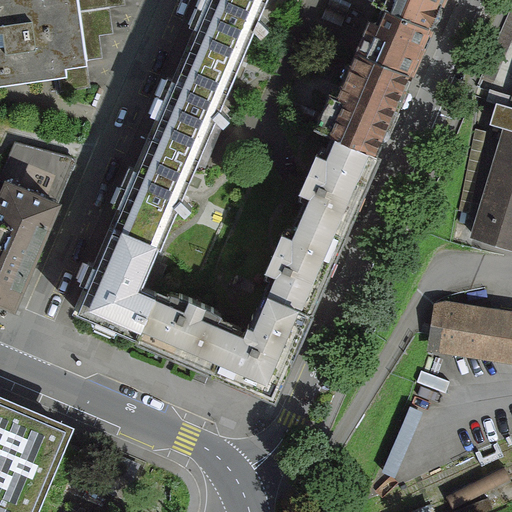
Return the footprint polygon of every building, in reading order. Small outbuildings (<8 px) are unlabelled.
[(0,0),(0,81),(70,73),(69,64),(88,62),(79,0),(0,0)] [(135,348),(154,304),(131,294),(258,0),(208,0),(204,12),(161,111),(125,194),(90,275),(70,320),(135,348)] [(79,0),(88,62),(99,61),(96,38),(110,36),(106,10),(123,8),(121,0),(79,0)] [(375,0),(373,8),(426,31),(438,0),(375,0)] [(373,8),(351,57),(405,80),(426,31),(373,8)] [(317,136),(327,140),(371,159),(405,80),(351,57),(317,136)] [(511,97),(510,104),(508,110),(497,107),(490,129),(503,134),(470,242),(511,254),(511,97)] [(292,219),(336,239),(371,159),(327,140),(318,159),(309,155),(292,195),(301,199),(292,219)] [(21,190),(56,204),(72,162),(14,147),(7,160),(27,168),(21,190)] [(0,278),(23,287),(29,272),(56,204),(21,190),(4,183),(0,193),(0,278)] [(304,314),(336,239),(292,219),(284,239),(274,234),(258,272),(266,276),(258,294),(304,314)] [(23,287),(0,278),(0,308),(12,313),(23,287)] [(304,314),(258,294),(238,340),(219,384),(265,404),(304,314)] [(434,300),(427,346),(511,359),(511,306),(445,297),(434,300)] [(184,317),(154,304),(135,348),(219,384),(238,340),(201,324),(206,311),(198,307),(189,304),(184,317)] [(0,511),(31,511),(66,430),(0,402),(0,511)]
